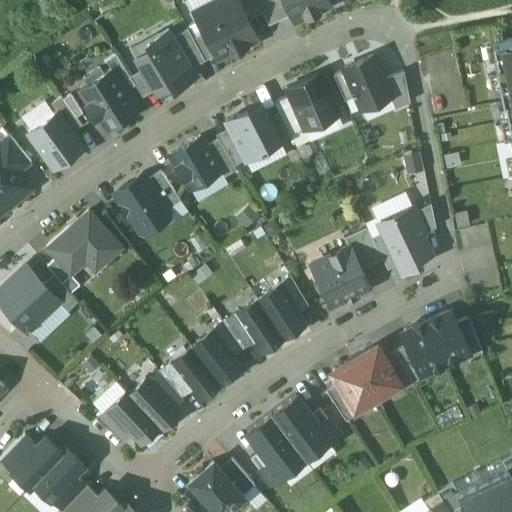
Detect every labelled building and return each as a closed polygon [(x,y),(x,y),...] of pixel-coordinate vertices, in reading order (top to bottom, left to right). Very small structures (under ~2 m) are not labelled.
[(192,36),(204,57),(215,52),(217,55),(229,49),(230,53),(247,44),(245,41),(257,35),(247,17),(238,0),(211,0),(193,9),(204,30),(192,36)] [(238,0),(247,17),(262,10),(256,0),(238,0)] [(256,0),(262,10),(268,23),(290,12),(284,0),(256,0)] [(284,0),(290,12),(293,19),(306,13),(307,16),(319,10),(317,8),(329,2),(328,0),(284,0)] [(187,26),(172,35),(191,66),(204,57),(192,36),(187,26)] [(168,27),(146,40),(150,47),(135,56),(141,67),(154,88),(156,91),(178,78),(180,81),(194,72),(191,66),(172,35),(168,27)] [(511,36),(492,41),(496,63),(494,64),(502,101),(503,101),(506,116),(511,114),(511,36)] [(124,89),(135,82),(129,74),(115,53),(105,59),(110,67),(124,89)] [(343,66),(344,68),(355,93),(361,106),(389,94),(390,93),(383,78),(373,53),(343,66)] [(136,108),(124,89),(110,67),(103,71),(100,66),(83,76),(87,82),(80,86),(89,101),(85,104),(94,117),(98,115),(106,128),(136,108)] [(141,67),(129,74),(135,82),(142,94),(154,88),(141,67)] [(344,68),(333,73),(344,98),(355,93),(344,68)] [(403,68),(383,78),(390,93),(389,94),(395,107),(410,100),(403,68)] [(337,111),(319,71),(286,85),(290,93),(304,126),(337,111)] [(304,126),(290,93),(273,100),(280,113),(290,132),(304,126)] [(56,110),(71,131),(81,123),(62,95),(51,102),(56,110)] [(44,98),(23,112),(31,124),(52,109),(44,98)] [(229,125),(245,157),(279,139),(269,118),(261,104),(248,110),(246,107),(225,118),(229,125)] [(28,130),(54,166),(82,146),(71,131),(56,110),(28,130)] [(290,134),(290,132),(280,113),(269,118),(279,139),(290,134)] [(215,132),(218,136),(233,163),(245,157),(229,125),(215,132)] [(8,132),(0,139),(0,149),(1,150),(2,149),(19,170),(31,160),(8,132)] [(200,133),(169,152),(189,186),(220,168),(206,143),(200,133)] [(233,163),(218,136),(206,143),(220,168),(224,174),(236,167),(233,163)] [(0,210),(31,186),(19,170),(2,149),(1,150),(0,149),(0,210)] [(180,198),(160,168),(147,177),(167,207),(180,198)] [(142,171),(113,190),(139,228),(151,231),(166,221),(168,209),(167,207),(147,177),(142,171)] [(415,210),(425,231),(435,225),(431,202),(415,210)] [(415,210),(412,204),(378,220),(383,231),(372,236),(382,257),(387,268),(398,263),(402,269),(432,255),(421,232),(425,231),(415,210)] [(88,209),(46,246),(55,256),(70,273),(94,251),(103,261),(121,246),(88,209)] [(466,210),(455,212),(458,227),(469,225),(466,210)] [(484,222),(471,226),(476,244),(489,240),(484,222)] [(345,235),(360,267),(382,257),(372,236),(366,225),(345,235)] [(332,304),(369,286),(349,244),(311,262),(332,304)] [(70,273),(55,256),(46,264),(53,272),(70,291),(79,283),(70,273)] [(43,282),(25,263),(0,286),(0,300),(19,321),(29,331),(30,330),(60,302),(61,301),(43,282)] [(53,272),(43,282),(61,301),(60,302),(67,309),(77,299),(70,291),(53,272)] [(306,302),(289,275),(278,283),(296,309),(306,302)] [(278,283),(257,297),(282,335),(304,321),(296,309),(278,283)] [(282,335),(257,297),(236,311),(253,337),(252,337),(260,350),(282,335)] [(446,309),(425,318),(444,359),(467,349),(468,348),(461,333),(462,333),(456,320),(452,311),(446,309)] [(253,337),(236,311),(223,319),(241,345),(252,337),(253,337)] [(468,315),(456,320),(462,333),(461,333),(468,348),(467,349),(469,353),(481,348),(468,315)] [(425,318),(405,328),(403,333),(407,343),(413,356),(413,355),(420,371),(421,370),(444,359),(425,318)] [(241,345),(223,319),(211,328),(230,353),(231,353),(241,345)] [(29,331),(19,321),(9,331),(26,347),(37,337),(30,330),(29,331)] [(211,328),(191,344),(220,380),(240,364),(231,353),(230,353),(211,328)] [(413,356),(407,343),(395,348),(411,380),(423,374),(421,370),(420,371),(413,355),(413,356)] [(220,380),(191,344),(171,360),(191,385),(190,385),(199,397),(220,380)] [(379,346),(373,344),(353,356),(376,395),(398,382),(399,382),(390,367),(391,367),(384,355),(379,346)] [(411,380),(395,348),(384,355),(391,367),(390,367),(399,382),(398,382),(400,387),(411,380)] [(353,356),(334,367),(332,373),(337,382),(344,394),(345,394),(353,408),(354,408),(376,395),(353,356)] [(191,385),(171,360),(160,369),(180,393),(190,385),(191,385)] [(149,379),(174,405),(183,397),(180,393),(159,369),(149,379)] [(129,391),(158,424),(157,424),(160,427),(179,411),(174,405),(149,379),(146,375),(129,391)] [(344,394),(337,382),(326,388),(345,418),(357,412),(354,408),(353,408),(345,394),(344,394)] [(126,388),(108,405),(132,432),(140,440),(157,424),(158,424),(129,391),(126,388)] [(271,412),(304,456),(330,438),(329,437),(338,430),(329,417),(320,424),(309,411),(295,393),(271,412)] [(309,411),(320,424),(329,417),(318,404),(309,411)] [(132,432),(108,405),(97,416),(123,441),(132,432)] [(279,475),(304,456),(271,412),(246,430),(260,448),(270,462),(260,469),(269,481),(279,474),(279,475)] [(25,432),(0,457),(0,458),(11,469),(36,443),(25,432)] [(36,443),(11,469),(29,487),(33,482),(62,451),(45,435),(36,443)] [(66,446),(62,451),(33,482),(50,498),(75,472),(83,464),(66,446)] [(250,456),(260,469),(270,462),(260,448),(250,456)] [(511,453),(502,458),(507,469),(511,477),(511,453)] [(219,466),(242,493),(255,483),(231,456),(219,466)] [(224,511),(244,495),(242,493),(219,466),(213,459),(188,480),(216,511),(224,511)] [(483,481),(497,511),(511,511),(511,477),(507,469),(483,481)] [(75,472),(50,498),(62,509),(87,483),(75,472)] [(459,493),(457,494),(463,504),(466,511),(497,511),(483,481),(459,493)] [(463,504),(457,494),(459,493),(453,482),(437,490),(438,491),(449,511),(463,504)] [(87,483),(62,509),(64,511),(81,511),(98,494),(87,483)] [(98,494),(81,511),(116,511),(123,505),(105,488),(98,494)] [(449,511),(438,491),(423,500),(428,508),(431,511),(449,511)] [(123,505),(116,511),(137,511),(126,502),(123,505)]
